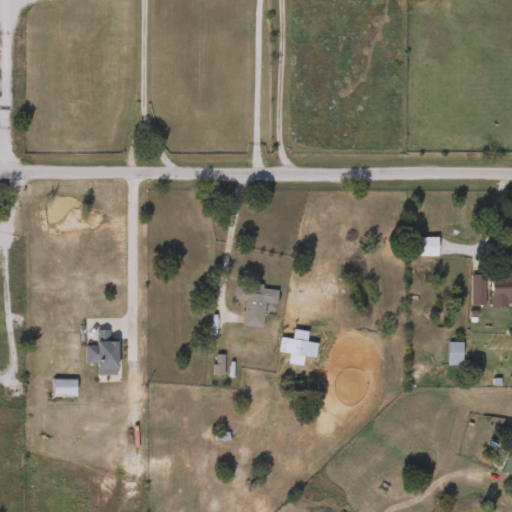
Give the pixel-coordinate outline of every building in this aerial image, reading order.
[(415,236),(433,236),(433,256),(415,256),(415,236)] [(511,297),(505,297),(504,306),(487,306),(488,274),(505,275),(505,263),(511,263),(511,297)] [(467,305),(467,274),(481,274),(481,305),(467,305)] [(259,326),(239,324),(241,303),(230,302),(232,283),(274,287),(272,303),(261,302),(259,326)] [(93,368),(93,362),(81,363),(81,344),(92,343),(92,329),(105,329),(105,340),(114,340),(114,368),(93,368)] [(311,357),(282,352),(284,337),(314,342),(311,357)] [(459,364),(444,364),(444,341),(459,341),(459,364)] [(49,395),(49,378),(72,378),(72,395),(49,395)]
